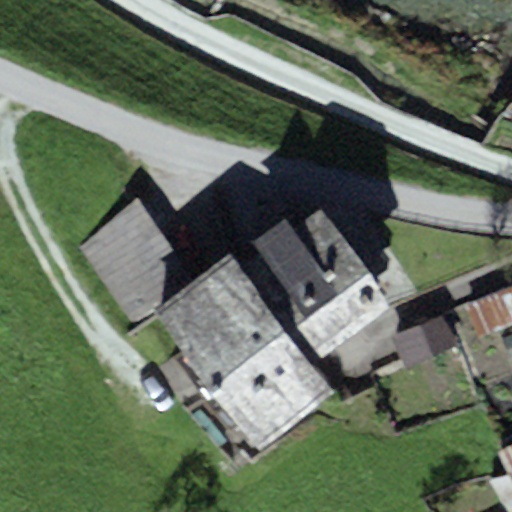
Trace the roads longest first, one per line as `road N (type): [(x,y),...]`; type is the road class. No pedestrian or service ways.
road 1 (unclassified): [(0,79),(117,127),(319,189),(511,221)]
road 2 (track): [(511,170),(120,0)]
